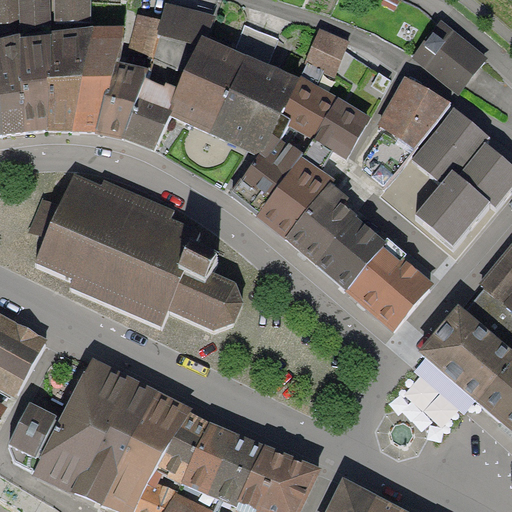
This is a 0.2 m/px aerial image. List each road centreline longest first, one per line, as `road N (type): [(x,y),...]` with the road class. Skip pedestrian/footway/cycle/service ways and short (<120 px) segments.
road 1 (residential): [(0,152),(71,144),(180,179),(393,365)]
road 2 (tertiary): [(0,285),(348,455)]
road 3 (residential): [(393,365),(439,408),(461,460),(511,503)]
road 4 (tertiary): [(348,455),(458,511)]
